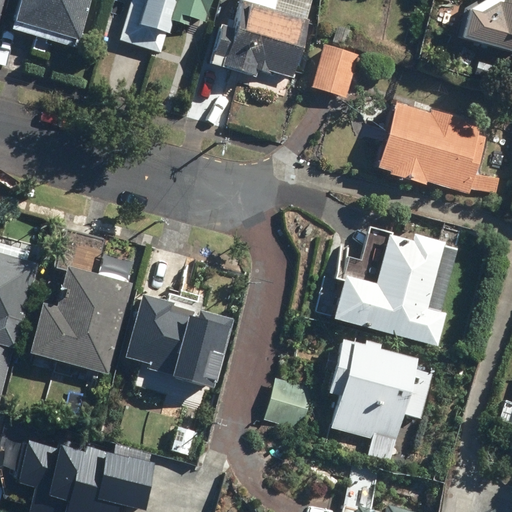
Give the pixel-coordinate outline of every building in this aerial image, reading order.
[(83,0),(11,0),(3,32),(70,50),(83,0)] [(126,0),(114,43),(157,55),(166,24),(181,28),(183,21),(198,26),(205,0),(126,0)] [(511,54),(511,0),(480,0),(481,0),(459,10),(452,40),(470,44),(511,54)] [(305,22),(235,2),(227,30),(214,27),(204,62),(217,65),(216,70),(250,79),(253,70),(289,80),(305,22)] [(355,56),(318,45),(306,90),(342,100),(355,56)] [(425,115),(389,105),(371,171),(383,175),(382,177),(418,187),(419,185),(465,197),(481,140),(473,137),(475,129),(462,126),(463,122),(426,112),(425,115)] [(355,262),(342,259),(325,319),(433,349),(442,315),(436,313),(452,255),(386,237),(387,234),(364,228),(355,262)] [(0,387),(34,266),(23,263),(25,256),(0,249),(0,387)] [(19,355),(103,376),(128,285),(60,268),(49,309),(33,305),(19,355)] [(160,304),(133,297),(115,364),(160,376),(159,381),(204,393),(220,332),(226,334),(229,321),(184,310),(185,306),(161,300),(160,304)] [(357,347),(334,341),(320,395),(331,398),(323,431),(366,442),(362,459),(386,464),(396,415),(416,420),(427,376),(407,372),(410,361),(372,351),(373,346),(358,343),(357,347)] [(314,397),(271,384),(260,420),(303,433),(314,397)] [(511,404),(510,405),(499,402),(492,423),(511,429),(511,404)] [(190,428),(170,427),(169,456),(189,456),(190,428)] [(22,441),(12,482),(42,490),(40,500),(57,505),(54,511),(81,511),(83,509),(92,511),(110,511),(114,499),(140,506),(152,460),(84,442),(82,451),(56,444),(54,450),(22,441)]
